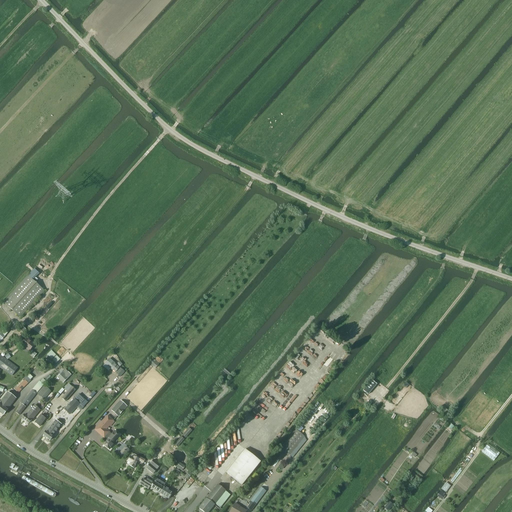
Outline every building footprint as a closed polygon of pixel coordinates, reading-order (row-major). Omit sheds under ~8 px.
[(28,276),(4,303),(20,318),(44,291),(28,276)] [(0,341),(8,332),(4,329),(0,333),(0,341)] [(22,342),(25,344),(24,346),(29,351),(34,345),(32,343),(26,338),(22,342)] [(60,359),(51,350),(46,355),(47,356),(44,359),(52,367),(60,359)] [(0,367),(11,376),(17,368),(0,355),(0,367)] [(115,372),(119,368),(116,366),(117,365),(109,359),(105,364),(112,371),(113,370),(115,372)] [(153,359),(149,363),(155,368),(159,364),(153,359)] [(120,377),(124,372),(120,368),(116,373),(120,377)] [(63,383),(71,375),(65,369),(57,377),(63,383)] [(15,412),(18,415),(19,415),(31,400),(46,382),(43,379),(40,382),(39,381),(32,390),(27,396),(21,404),(21,405),(15,412)] [(25,380),(15,390),(18,393),(28,384),(28,383),(25,380)] [(371,380),(363,391),(368,395),(377,384),(371,380)] [(44,386),(37,394),(44,400),(51,391),(44,386)] [(65,402),(75,390),(71,387),(61,399),(65,402)] [(0,412),(3,415),(7,410),(15,399),(8,393),(3,400),(1,401),(0,402),(0,412)] [(71,414),(80,404),(79,403),(81,404),(85,400),(78,394),(75,398),(76,399),(76,400),(74,399),(68,405),(67,404),(64,407),(67,409),(64,413),(68,417),(70,416),(71,414)] [(118,416),(126,406),(121,401),(112,411),(118,416)] [(31,420),(40,410),(35,406),(28,414),(27,414),(26,416),(24,415),(21,418),(28,424),(31,420)] [(448,411),(441,406),(439,408),(446,414),(448,411)] [(39,427),(45,419),(41,415),(35,423),(39,427)] [(110,427),(114,422),(107,416),(95,430),(107,440),(106,441),(107,442),(105,445),(109,449),(115,443),(114,442),(120,436),(114,430),(111,434),(110,433),(110,432),(107,429),(109,426),(110,427)] [(46,432),(43,435),(50,440),(53,437),(52,436),(53,435),(52,435),(59,426),(64,430),(68,426),(62,421),(61,424),(56,420),(55,422),(47,432),(46,432)] [(189,428),(182,435),(184,438),(191,430),(189,428)] [(289,455),(304,437),(296,430),(281,448),(289,455)] [(177,447),(184,439),(181,437),(174,444),(177,447)] [(260,462),(245,449),(226,473),(242,485),(260,462)] [(143,463),(145,460),(140,458),(139,460),(134,457),(133,458),(132,457),(129,462),(130,463),(129,466),(134,469),(138,461),(143,463)] [(153,474),(160,465),(154,460),(146,469),(153,474)] [(185,467),(179,463),(176,467),(182,471),(185,467)] [(142,479),(139,484),(148,490),(151,484),(152,482),(153,479),(150,477),(148,480),(147,479),(146,481),(142,479)] [(150,488),(155,491),(159,493),(163,488),(163,487),(165,485),(163,484),(161,486),(154,482),(150,488)] [(217,485),(198,508),(203,511),(208,511),(215,504),(225,491),(217,485)] [(163,488),(159,493),(168,499),(172,493),(163,487),(163,488)] [(251,502),(247,508),(251,511),(265,493),(266,491),(260,487),(259,489),(250,501),(251,502)] [(225,491),(215,504),(220,508),(230,495),(225,491)]
